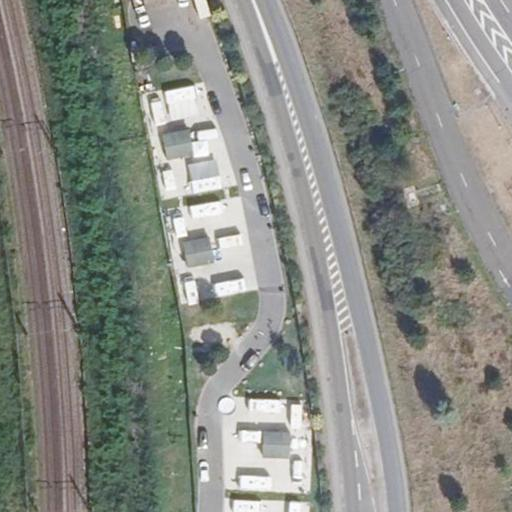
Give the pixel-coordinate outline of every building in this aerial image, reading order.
[(163,102),(151,103),(153,127),(165,126),(163,102)] [(189,129),(159,132),(162,159),(192,156),(189,129)] [(178,167),(179,193),(208,192),(207,165),(178,167)] [(211,263),(208,239),(244,233),(239,198),(170,209),(180,268),(211,263)] [(206,297),(236,292),(234,280),(204,284),(206,297)] [(185,379),(197,378),(195,346),(182,347),(185,379)] [(290,431),(264,431),(263,457),(289,458),(290,431)] [(236,498),(235,511),(301,511),(302,503),(236,498)]
